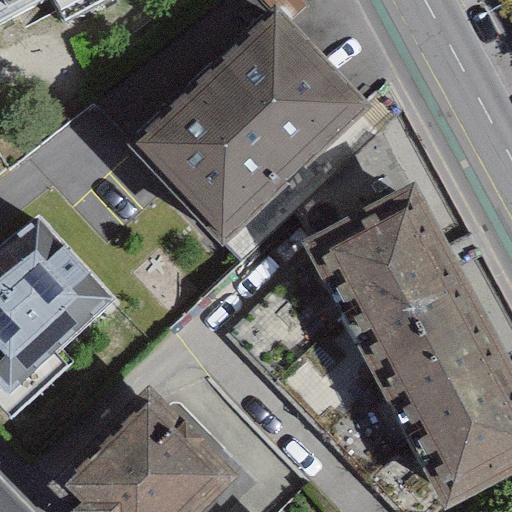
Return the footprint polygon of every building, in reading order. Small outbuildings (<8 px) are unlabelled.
[(60,0),(0,0),(0,31),(61,0),(60,0)] [(60,0),(61,0),(78,32),(133,0),(60,0)] [(361,107),(273,13),(130,147),(218,241),(361,107)] [(470,327),(405,202),(314,249),(379,374),(470,327)] [(0,410),(8,419),(74,360),(64,349),(115,303),(36,214),(0,245),(0,410)] [(511,408),(470,327),(379,374),(445,502),(511,467),(511,408)] [(194,511),(219,488),(144,414),(60,497),(75,511),(194,511)]
